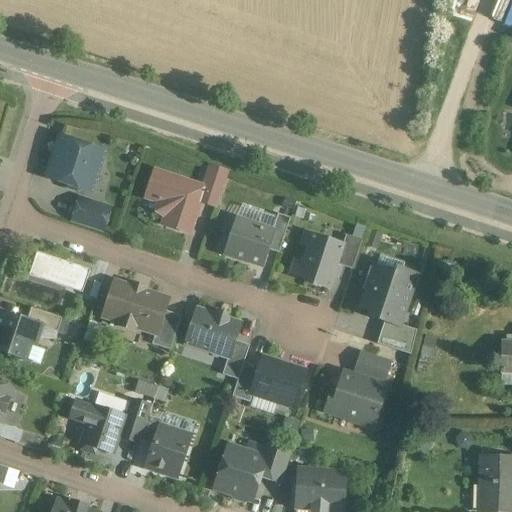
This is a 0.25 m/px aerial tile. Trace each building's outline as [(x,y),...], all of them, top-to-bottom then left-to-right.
[(102,152),(62,139),(49,179),(64,184),(67,189),(76,192),(82,190),(89,192),(102,152)] [(226,173),(210,168),(203,189),(204,189),(200,203),(215,208),(226,173)] [(203,189),(155,172),(146,199),(161,204),(158,212),(167,215),(163,225),(189,234),(200,203),(204,189),(203,189)] [(110,209),(79,199),(72,221),(103,231),(110,209)] [(290,219),(278,215),(272,232),(273,233),(267,251),(278,254),(290,219)] [(272,232),(237,221),(226,255),(262,267),(267,251),(273,233),(272,232)] [(306,282),(314,284),(315,284),(329,289),(337,266),(343,247),(342,247),(312,237),(312,238),(302,267),(310,270),(306,282)] [(361,242),(353,239),(352,239),(345,237),(342,247),(343,247),(337,266),(352,271),(361,242)] [(90,271),(36,254),(29,277),(82,294),(90,271)] [(384,322),(400,327),(417,277),(397,271),(396,275),(370,267),(362,290),(366,291),(360,309),(372,313),(370,318),(384,322)] [(145,290),(132,286),(131,288),(115,283),(103,318),(120,324),(119,326),(133,331),(134,328),(155,335),(156,336),(164,312),(168,300),(144,293),(145,290)] [(62,320),(31,309),(27,323),(40,327),(40,328),(57,334),(62,320)] [(216,317),(197,311),(185,345),(228,359),(229,360),(235,342),(238,332),(225,328),(227,321),(224,313),(216,317)] [(181,317),(164,312),(156,336),(155,335),(152,346),(170,352),(181,317)] [(27,323),(0,313),(0,352),(6,354),(8,360),(14,357),(28,362),(28,361),(40,365),(44,352),(33,348),(40,328),(40,327),(27,323)] [(417,333),(400,327),(384,322),(377,345),(410,355),(417,333)] [(235,342),(229,360),(228,359),(222,376),(238,381),(243,364),(249,347),(235,342)] [(511,345),(503,346),(502,373),(511,373),(511,345)] [(354,374),(377,382),(384,384),(390,364),(361,354),(360,354),(354,374)] [(305,374),(262,360),(259,369),(251,394),(252,395),(294,408),(305,374)] [(259,369),(243,364),(238,381),(232,398),(249,403),(252,395),(251,394),(259,369)] [(378,407),(380,402),(384,389),(344,376),(339,393),(333,391),(327,412),(350,419),(349,422),(363,426),(364,424),(366,424),(372,406),(378,407)] [(0,383),(0,424),(2,425),(13,391),(10,390),(8,385),(1,383),(0,383)] [(151,408),(130,401),(125,417),(118,437),(124,439),(125,437),(140,442),(149,415),(151,408)] [(125,417),(94,407),(81,445),(112,456),(118,437),(125,417)] [(163,420),(149,415),(140,442),(153,446),(159,429),(160,429),(163,420)] [(160,429),(159,429),(153,446),(146,467),(177,477),(190,439),(160,429)] [(264,459),(229,448),(215,489),(252,502),(260,477),(265,460),(264,459)] [(291,456),(268,448),(264,459),(265,460),(260,477),(281,484),(291,456)] [(511,511),(511,459),(481,459),(478,511),(511,511)] [(9,470),(0,467),(0,485),(3,487),(9,470)] [(341,511),(344,474),(299,471),(296,510),(312,511),(325,511),(326,511),(341,511)] [(86,508),(72,504),(71,507),(57,503),(53,511),(85,511),(86,508)]
